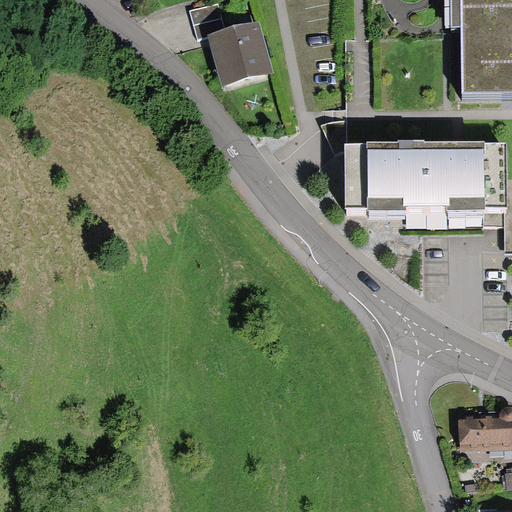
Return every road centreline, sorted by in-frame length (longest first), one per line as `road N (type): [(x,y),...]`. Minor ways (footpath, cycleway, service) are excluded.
road 1 (unclassified): [(84,0),(198,100),(267,193),(325,252),(426,332)]
road 2 (residential): [(426,332),(415,401),(444,511)]
